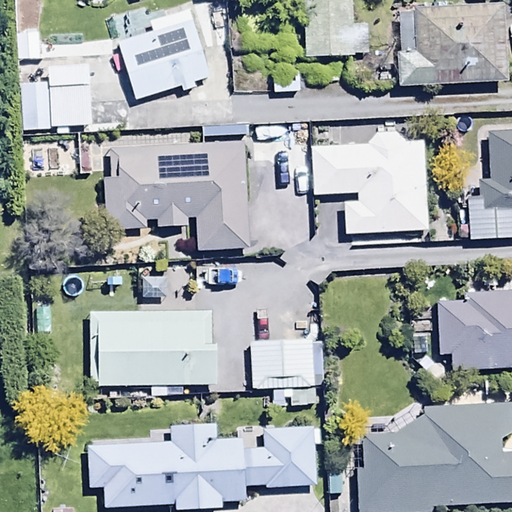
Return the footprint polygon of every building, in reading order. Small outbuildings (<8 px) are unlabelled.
[(350,0),(300,0),(301,61),(349,60),(349,56),(368,55),(367,26),(351,26),(350,0)] [(156,8),(106,23),(130,104),(180,88),(182,96),(208,88),(186,15),(160,23),(156,8)] [(409,17),(396,17),(397,59),(393,59),(394,90),(503,86),(500,9),(409,13),(409,17)] [(348,80),(357,87),(375,87),(375,64),(348,64),(348,80)] [(296,75),(269,76),(269,97),(297,96),(296,75)] [(44,87),(18,87),(18,135),(49,135),(49,132),(86,132),(86,90),(44,91),(44,87)] [(198,147),(108,150),(109,182),(99,182),(100,235),(144,233),(144,225),(154,225),(154,231),(182,230),(182,223),(192,222),(193,256),(244,254),(239,127),(198,129),(198,147)] [(371,137),(364,149),(307,152),(309,200),(353,198),(353,206),(339,207),(341,238),(424,234),(420,146),(403,147),(393,135),(371,137)] [(511,135),(484,137),(487,184),(476,185),(477,203),(464,203),(466,245),(511,242),(511,135)] [(461,305),(434,306),(435,362),(448,361),(448,374),(511,372),(511,295),(461,296),(461,305)] [(211,316),(86,317),(86,386),(93,386),(93,391),(211,390),(211,316)] [(311,345),(246,346),(247,395),(269,394),(270,409),(312,409),(311,345)] [(354,473),(355,511),(428,511),(511,508),(511,454),(496,455),(496,409),(419,409),(419,421),(392,440),(358,441),(359,473),(354,473)] [(166,447),(84,450),(86,492),(100,491),(101,511),(172,509),(172,511),(218,511),(218,506),(243,505),(242,492),(313,489),(311,450),(317,449),(316,432),(260,435),(260,453),(240,454),(239,443),(212,444),(211,430),(166,432),(166,447)]
